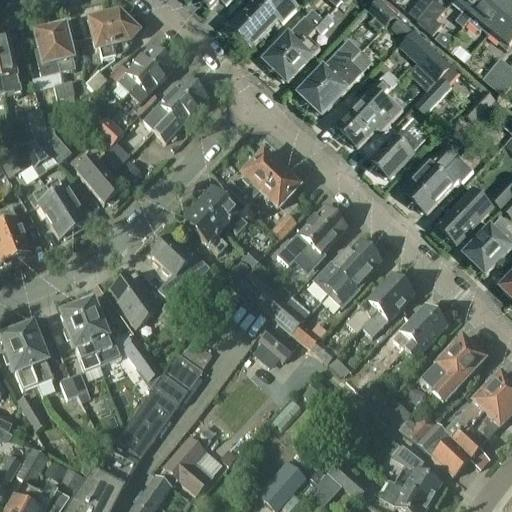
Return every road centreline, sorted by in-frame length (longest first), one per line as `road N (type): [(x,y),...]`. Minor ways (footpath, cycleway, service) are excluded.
road 1 (residential): [(511,347),(252,105)]
road 2 (residential): [(0,304),(108,249),(252,105)]
road 3 (residential): [(252,105),(147,0)]
